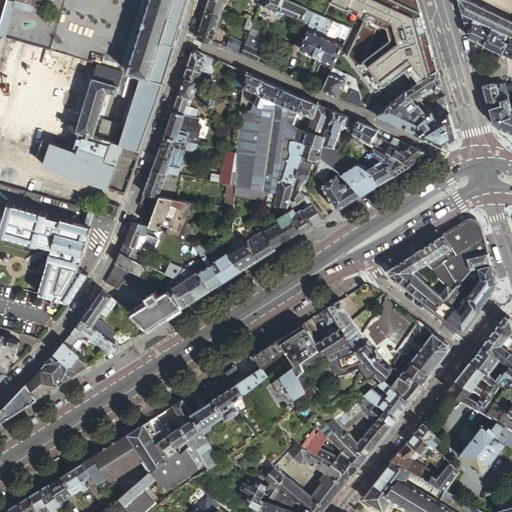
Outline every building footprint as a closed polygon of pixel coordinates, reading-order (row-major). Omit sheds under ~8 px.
[(2,0),(0,11),(0,30),(1,30),(9,0),(26,5),(26,0),(2,0)] [(140,0),(138,10),(120,67),(124,69),(129,70),(149,3),(149,0),(140,0)] [(142,75),(163,82),(170,61),(176,40),(181,25),(188,0),(149,0),(149,3),(129,70),(142,75)] [(224,3),(216,0),(209,0),(198,38),(210,45),(224,3)] [(291,0),(262,0),(263,0),(260,6),(276,12),(277,10),(303,20),(308,7),(291,0)] [(415,84),(437,69),(418,0),(334,0),(331,6),(360,19),(390,31),(393,44),(365,61),(386,90),(406,77),(415,84)] [(511,20),(470,1),(468,0),(458,0),(462,13),(492,27),(511,37),(511,36),(511,20)] [(321,13),(308,7),(303,20),(309,22),(310,19),(322,24),(322,25),(323,27),(321,34),(309,29),(301,49),(317,57),(326,37),(334,18),(321,13)] [(492,27),(462,13),(469,37),(485,44),(492,27)] [(255,20),(247,17),(243,27),(251,30),(254,21),(255,20)] [(251,30),(240,54),(257,61),(262,51),(257,49),(267,26),(254,21),(251,30)] [(511,37),(492,27),(485,44),(501,52),(498,53),(493,61),(496,63),(503,52),(511,37)] [(511,36),(511,37),(503,52),(511,57),(511,36)] [(243,43),(229,37),(225,46),(239,52),(243,43)] [(326,37),(317,57),(334,64),(340,52),(343,44),(326,37)] [(192,52),(185,75),(199,80),(201,70),(206,54),(197,50),(192,52)] [(206,54),(201,70),(210,72),(214,57),(206,54)] [(120,67),(99,61),(78,123),(70,121),(62,144),(51,140),(43,163),(107,186),(119,154),(121,150),(123,144),(139,150),(154,108),(161,88),(163,84),(163,82),(142,75),(140,82),(120,143),(113,140),(119,122),(101,117),(95,134),(91,133),(107,88),(116,91),(124,69),(120,67)] [(246,72),(236,67),(232,82),(245,86),(246,72)] [(333,68),(323,90),(338,97),(344,83),(352,87),(346,101),(358,106),(361,99),(358,89),(356,80),(347,75),(345,75),(333,68)] [(129,70),(124,69),(116,91),(120,92),(123,84),(132,87),(134,81),(140,82),(142,75),(129,70)] [(442,87),(437,69),(415,84),(400,94),(391,102),(417,115),(424,109),(424,108),(426,106),(414,97),(419,94),(420,96),(423,96),(434,89),(436,91),(442,87)] [(265,80),(246,72),(245,86),(260,93),(265,80)] [(199,80),(185,75),(173,110),(185,113),(197,116),(199,109),(187,106),(190,98),(193,99),(197,84),(199,80)] [(297,108),(302,96),(265,80),(260,93),(255,105),(263,107),(267,96),(297,108)] [(492,82),(483,84),(489,107),(501,100),(496,83),(495,82),(493,82),(492,82)] [(503,83),(496,83),(501,100),(507,96),(505,91),(503,85),(503,83)] [(293,125),(297,108),(267,96),(263,107),(255,105),(253,111),(251,113),(250,113),(249,113),(242,110),(238,153),(234,185),(233,195),(264,202),(266,197),(263,197),(263,193),(266,194),(267,192),(277,194),(281,180),(289,153),(289,151),(292,142),(288,141),(291,129),(293,128),(293,125)] [(314,116),(318,103),(302,96),(297,108),(314,116)] [(422,117),(412,130),(442,144),(451,138),(455,135),(444,96),(431,103),(434,109),(427,113),(422,117)] [(501,100),(489,107),(493,120),(511,110),(511,109),(511,110),(507,96),(501,100)] [(391,102),(390,103),(384,108),(377,114),(412,130),(422,117),(427,113),(424,109),(417,115),(391,102)] [(324,144),(334,110),(318,103),(314,116),(309,132),(307,141),(324,146),(324,144)] [(370,111),(377,114),(384,108),(373,104),(370,111)] [(185,113),(173,110),(165,135),(187,140),(192,142),(194,136),(198,137),(201,124),(197,123),(199,116),(197,116),(185,113)] [(349,116),(334,110),(324,144),(335,148),(341,127),(346,128),(349,116)] [(511,110),(493,120),(493,122),(495,124),(497,126),(511,132),(511,110)] [(358,120),(354,132),(365,138),(371,141),(376,144),(387,150),(391,141),(382,137),(381,138),(376,135),(379,129),(358,120)] [(306,144),(307,141),(309,132),(298,129),(295,140),(306,144)] [(187,140),(165,135),(152,170),(167,172),(179,175),(180,167),(169,166),(176,147),(193,151),(196,149),(197,143),(192,142),(187,140)] [(387,150),(411,163),(425,155),(424,151),(410,145),(402,149),(401,149),(399,150),(401,144),(392,139),(391,141),(387,150)] [(306,144),(295,140),(292,142),(289,151),(289,153),(290,154),(301,158),(302,155),(306,144)] [(320,160),(320,157),(324,146),(307,141),(306,144),(302,155),(306,156),(317,159),(320,160)] [(119,154),(135,160),(137,156),(139,150),(123,144),(121,150),(119,154)] [(361,194),(379,182),(374,173),(372,174),(370,170),(360,164),(359,163),(335,148),(324,144),(324,146),(320,157),(341,172),(343,173),(352,179),(361,194)] [(370,152),(393,174),(411,163),(387,150),(376,144),(374,147),(370,152)] [(238,153),(232,151),(225,150),(221,175),(211,173),(210,180),(234,185),(238,153)] [(374,173),(379,182),(393,174),(370,152),(360,164),(370,170),(372,174),(374,173)] [(301,159),(293,184),(290,194),(295,202),(307,194),(309,193),(301,189),(304,178),(307,179),(312,163),(305,161),(301,159)] [(167,172),(152,170),(144,192),(158,195),(160,190),(165,178),(167,172)] [(184,175),(179,175),(167,172),(165,178),(171,183),(182,186),(184,175)] [(337,209),(361,194),(352,179),(343,173),(341,172),(339,174),(338,173),(325,181),(324,185),(332,199),(331,200),(337,209)] [(293,184),(281,180),(277,194),(274,204),(286,207),(290,194),(293,184)] [(160,190),(158,195),(180,199),(181,194),(160,190)] [(158,195),(144,192),(140,203),(155,208),(149,226),(158,229),(180,236),(181,235),(188,238),(194,235),(196,229),(194,224),(187,221),(195,201),(180,199),(158,195)] [(274,204),(277,194),(267,192),(266,194),(263,193),(263,197),(266,197),(264,202),(274,204)] [(313,224),(324,217),(309,193),(307,194),(311,200),(302,206),(301,204),(298,205),(295,202),(290,194),(286,207),(286,208),(291,216),(294,220),(300,228),(301,231),(313,224)] [(50,215),(9,201),(6,212),(1,212),(0,212),(0,219),(6,220),(2,232),(41,244),(41,243),(55,247),(42,286),(40,293),(70,303),(71,301),(76,293),(88,273),(82,268),(94,228),(64,218),(63,219),(50,215)] [(99,211),(115,216),(119,206),(103,201),(99,211)] [(286,208),(286,207),(274,204),(274,216),(286,208)] [(266,232),(274,245),(285,238),(286,240),(290,238),(289,235),(300,228),(294,220),(291,216),(266,232)] [(149,226),(133,221),(125,243),(149,253),(151,254),(153,250),(137,244),(143,231),(155,236),(158,229),(149,226)] [(251,226),(250,239),(261,256),(275,247),(274,245),(266,232),(264,230),(263,228),(260,223),(251,226)] [(451,248),(423,265),(448,286),(452,290),(461,280),(472,268),(472,267),(470,258),(472,256),(473,255),(480,253),(489,251),(487,244),(482,228),(481,228),(480,226),(478,225),(475,224),(469,224),(467,224),(463,225),(455,228),(450,231),(443,236),(450,247),(451,248)] [(443,236),(409,256),(416,267),(418,268),(423,265),(451,248),(450,247),(443,236)] [(261,256),(250,239),(231,251),(242,268),(261,256)] [(209,258),(212,263),(215,268),(216,269),(223,280),(242,268),(231,251),(232,241),(221,243),(228,253),(224,256),(223,255),(222,254),(221,254),(216,257),(215,254),(209,258)] [(206,245),(195,242),(204,257),(209,265),(212,263),(209,258),(206,253),(206,245)] [(149,253),(125,243),(121,252),(139,260),(139,262),(146,265),(147,265),(151,257),(147,256),(149,253)] [(489,251),(480,253),(473,255),(472,256),(470,258),(472,267),(478,266),(492,265),(490,258),(489,251)] [(142,274),(146,265),(139,262),(139,260),(121,252),(116,263),(142,274)] [(416,267),(409,256),(389,269),(388,275),(435,310),(445,298),(452,290),(448,286),(446,289),(442,295),(412,272),(418,268),(416,267)] [(198,271),(209,265),(204,257),(186,268),(187,268),(188,268),(189,268),(190,268),(191,268),(193,268),(194,268),(195,269),(196,270),(197,270),(198,271)] [(148,327),(183,305),(172,288),(166,285),(161,283),(142,274),(116,263),(105,282),(118,289),(123,280),(142,289),(149,293),(151,295),(130,309),(148,327)] [(215,268),(212,263),(209,265),(198,271),(200,273),(209,288),(223,280),(216,269),(215,268)] [(196,297),(209,288),(200,273),(198,271),(197,270),(196,270),(195,269),(194,268),(193,268),(191,268),(190,268),(189,268),(188,268),(187,268),(186,268),(183,267),(181,269),(170,265),(166,273),(176,278),(180,275),(182,276),(184,278),(196,297)] [(423,265),(418,268),(446,289),(448,286),(423,265)] [(494,270),(492,265),(478,266),(481,277),(473,288),(470,292),(467,295),(467,297),(480,307),(481,305),(483,303),(496,286),(497,282),(494,270)] [(478,266),(472,267),(472,268),(461,280),(467,285),(470,281),(473,288),(481,277),(478,266)] [(183,305),(196,297),(184,278),(182,276),(180,275),(176,278),(175,279),(175,280),(173,279),(169,282),(169,283),(166,285),(172,288),(183,305)] [(445,298),(435,310),(445,317),(462,330),(472,317),(480,307),(467,297),(459,308),(454,304),(467,286),(467,285),(461,280),(452,290),(445,298)] [(116,300),(101,289),(101,290),(88,309),(95,311),(99,313),(101,309),(107,313),(116,300)] [(350,321),(343,310),(345,309),(340,299),(328,306),(334,315),(341,328),(350,321)] [(334,315),(328,306),(322,310),(327,317),(329,315),(330,317),(334,315)] [(97,316),(99,313),(95,311),(88,309),(82,317),(115,341),(119,345),(129,338),(118,329),(115,332),(97,316)] [(503,318),(499,323),(511,334),(511,323),(510,317),(505,314),(503,318)] [(115,341),(82,317),(68,335),(63,341),(68,344),(73,349),(73,346),(72,345),(71,344),(77,338),(82,338),(82,337),(86,340),(91,337),(92,338),(78,353),(79,354),(88,344),(95,349),(100,343),(106,348),(109,351),(119,345),(115,341)] [(310,318),(303,322),(312,337),(318,333),(310,318)] [(449,343),(418,320),(407,337),(415,341),(411,346),(416,350),(419,349),(412,360),(413,361),(430,373),(437,364),(447,351),(449,348),(449,343)] [(351,341),(361,334),(350,321),(341,328),(349,337),(351,341)] [(260,349),(252,354),(259,365),(262,363),(286,349),(296,362),(273,378),(282,391),(285,390),(288,388),(292,396),(305,388),(298,375),(298,372),(304,368),(311,364),(322,361),(327,360),(325,358),(316,343),(312,337),(303,322),(298,325),(279,337),(260,349)] [(482,344),(500,357),(507,347),(505,345),(511,340),(511,334),(499,323),(490,334),(482,344)] [(349,337),(341,328),(331,333),(329,331),(325,334),(326,336),(316,343),(325,358),(349,337)] [(384,377),(393,367),(382,357),(383,355),(376,348),(375,349),(367,340),(366,341),(361,334),(351,341),(327,360),(322,361),(331,375),(360,363),(369,375),(372,373),(375,370),(384,377)] [(0,369),(7,371),(14,351),(16,351),(19,349),(20,345),(19,341),(0,335),(0,369)] [(327,360),(351,341),(349,337),(325,358),(327,360)] [(415,341),(407,337),(398,351),(400,353),(410,359),(412,360),(419,349),(416,350),(411,346),(415,341)] [(68,344),(63,341),(54,352),(77,372),(88,365),(77,356),(68,348),(68,344)] [(511,341),(507,347),(500,357),(509,365),(511,360),(511,341)] [(88,365),(109,351),(106,348),(100,343),(95,349),(88,344),(79,354),(77,356),(88,365)] [(77,356),(79,354),(78,353),(73,349),(68,344),(68,348),(77,356)] [(498,359),(500,357),(482,344),(476,352),(471,359),(498,379),(505,369),(503,368),(504,367),(504,364),(498,359)] [(77,372),(54,352),(53,354),(40,367),(57,384),(77,372)] [(410,359),(400,353),(394,362),(396,363),(404,368),(405,369),(407,366),(402,363),(404,359),(408,362),(410,359)] [(457,377),(491,399),(492,398),(502,382),(498,379),(471,359),(465,366),(457,377)] [(428,376),(430,373),(413,361),(407,370),(405,369),(404,368),(401,372),(411,380),(415,375),(423,381),(428,376)] [(234,381),(236,384),(243,395),(269,374),(262,363),(259,365),(241,376),(243,378),(238,381),(237,379),(234,381)] [(393,367),(401,372),(404,368),(396,363),(393,367)] [(511,367),(509,365),(505,369),(498,379),(502,382),(503,383),(508,378),(511,380),(511,384),(511,367)] [(232,366),(227,370),(233,380),(234,381),(237,379),(239,377),(239,376),(233,366),(232,366)] [(37,397),(57,384),(40,367),(26,382),(37,397)] [(316,390),(304,368),(298,372),(298,375),(305,388),(308,396),(316,390)] [(233,380),(227,370),(221,373),(227,383),(228,383),(233,380)] [(379,381),(384,377),(375,370),(372,373),(379,381)] [(418,388),(423,381),(415,375),(411,380),(409,383),(399,375),(392,384),(410,399),(418,388)] [(405,404),(410,399),(392,384),(384,377),(379,381),(390,390),(385,394),(372,384),(366,392),(386,406),(398,414),(405,404)] [(453,382),(448,389),(480,408),(479,409),(498,419),(506,424),(511,411),(510,410),(497,401),(492,398),(491,399),(457,377),(453,382)] [(390,390),(379,381),(372,384),(385,394),(390,390)] [(37,397),(26,382),(8,401),(0,408),(0,420),(13,412),(37,397)] [(232,401),(243,395),(236,384),(231,387),(213,398),(220,409),(232,401)] [(199,407),(204,404),(195,390),(190,393),(199,407)] [(386,406),(366,392),(357,399),(369,407),(364,412),(374,419),(366,430),(378,440),(385,430),(392,422),(380,412),(386,406)] [(239,411),(232,401),(220,409),(213,398),(204,404),(199,407),(190,413),(204,434),(213,428),(210,423),(223,415),(226,420),(228,420),(238,414),(239,411)] [(166,434),(179,449),(189,442),(192,447),(195,445),(210,467),(221,461),(204,434),(190,413),(181,399),(171,405),(179,416),(182,414),(187,420),(166,434)] [(355,401),(348,406),(358,418),(364,412),(369,407),(357,399),(355,401)] [(348,406),(343,410),(353,423),(358,418),(348,406)] [(396,417),(398,414),(386,406),(380,412),(392,422),(396,417)] [(343,410),(336,416),(343,422),(346,425),(348,427),(353,423),(343,410)] [(213,428),(226,420),(223,415),(210,423),(213,428)] [(336,416),(321,428),(327,434),(328,435),(343,422),(336,416)] [(152,470),(179,449),(166,434),(160,429),(157,431),(149,419),(127,434),(144,459),(152,470)] [(510,443),(511,441),(511,427),(506,424),(498,419),(492,427),(489,425),(487,427),(506,440),(510,443)] [(420,423),(416,428),(434,447),(440,438),(422,420),(420,423)] [(348,427),(346,425),(343,422),(328,435),(342,448),(341,449),(359,464),(364,458),(375,443),(378,440),(366,430),(359,438),(356,434),(351,430),(348,427)] [(491,460),(506,440),(487,427),(482,423),(458,455),(484,473),(493,461),(491,460)] [(327,434),(321,428),(307,447),(351,474),(355,468),(359,464),(341,449),(339,453),(320,445),(327,434)] [(434,447),(416,428),(411,434),(406,441),(405,441),(416,449),(419,451),(421,450),(431,460),(437,466),(438,465),(445,458),(434,447)] [(118,439),(93,455),(107,472),(113,479),(144,459),(127,434),(118,439)] [(351,474),(307,447),(295,440),(282,456),(286,460),(291,456),(299,463),(302,459),(305,461),(325,473),(319,480),(321,482),(317,488),(314,486),(311,490),(314,491),(312,493),(310,496),(308,494),(285,478),(274,466),(267,462),(260,473),(266,476),(268,483),(267,485),(265,487),(275,495),(288,504),(292,497),(307,506),(316,511),(321,511),(325,507),(334,496),(340,488),(347,479),(351,474)] [(392,459),(393,460),(446,490),(459,471),(452,465),(451,463),(443,470),(435,478),(428,473),(429,472),(422,467),(411,461),(414,458),(411,456),(416,449),(405,441),(398,451),(392,459)] [(179,449),(152,470),(155,476),(163,487),(199,464),(188,447),(181,451),(179,449)] [(419,451),(416,449),(411,456),(414,458),(411,461),(422,467),(431,460),(421,450),(419,451)] [(93,455),(83,462),(98,479),(102,485),(113,479),(107,472),(93,455)] [(451,463),(445,458),(438,465),(443,470),(451,463)] [(486,511),(446,490),(393,460),(381,475),(363,497),(383,510),(391,498),(413,511),(486,511)] [(83,462),(50,483),(63,499),(85,485),(86,487),(88,486),(92,484),(110,505),(116,500),(119,498),(116,494),(112,496),(110,494),(108,491),(102,485),(98,479),(83,462)] [(119,498),(116,500),(125,511),(142,511),(155,500),(143,486),(147,483),(150,480),(155,476),(152,470),(124,493),(119,498)] [(260,473),(255,479),(262,482),(266,476),(260,473)] [(262,482),(255,479),(251,486),(243,481),(240,486),(244,488),(247,490),(243,497),(252,502),(258,506),(264,496),(261,492),(265,487),(267,485),(262,482)] [(50,483),(30,496),(38,508),(44,504),(50,511),(53,511),(61,508),(59,506),(65,501),(63,499),(50,483)] [(511,500),(511,483),(497,509),(509,505),(511,500)] [(232,511),(234,509),(205,493),(193,508),(197,511),(196,511),(191,511),(190,511),(189,511),(232,511)] [(30,496),(9,508),(12,511),(30,511),(41,511),(38,508),(30,496)] [(292,511),(287,509),(285,509),(264,496),(258,506),(269,511),(292,511)] [(288,504),(302,511),(307,506),(292,497),(288,504)] [(125,511),(116,500),(110,505),(101,511),(125,511)] [(269,511),(258,506),(252,502),(249,507),(259,511),(269,511)]
